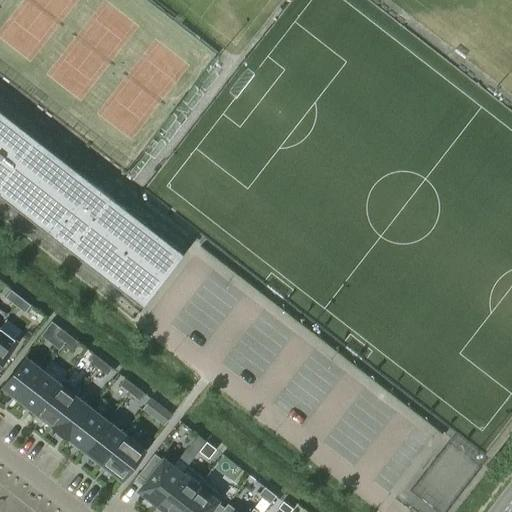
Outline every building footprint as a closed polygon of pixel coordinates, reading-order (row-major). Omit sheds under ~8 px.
[(0,109),(0,194),(143,306),(184,253),(0,109)] [(5,297),(15,305),(21,297),(11,289),(5,297)] [(21,297),(15,305),(25,313),(31,305),(21,297)] [(0,328),(0,362),(16,341),(0,328)] [(58,337),(65,342),(70,336),(61,328),(56,335),(58,337)] [(70,336),(65,342),(75,349),(80,343),(72,337),(70,336)] [(88,360),(97,367),(102,361),(93,353),(88,360)] [(3,387),(20,400),(43,370),(26,357),(27,357),(26,356),(2,386),(3,387)] [(102,361),(97,367),(107,374),(112,368),(102,361)] [(20,400),(36,413),(59,383),(43,370),(20,400)] [(120,385),(129,392),(134,386),(125,378),(120,385)] [(36,413),(52,425),(75,395),(59,383),(36,413)] [(134,386),(129,392),(139,400),(144,393),(134,386)] [(52,425),(68,438),(92,408),(75,395),(52,425)] [(68,438),(85,450),(108,420),(92,408),(68,438)] [(85,450),(101,463),(124,433),(108,420),(85,450)] [(124,433),(101,463),(121,478),(120,479),(122,479),(145,449),(144,448),(144,449),(124,433)] [(216,449),(206,442),(199,451),(209,459),(216,449)] [(146,498),(157,507),(159,504),(183,475),(181,473),(164,460),(163,460),(155,453),(138,474),(147,481),(140,490),(148,496),(146,498)] [(187,465),(181,473),(183,475),(159,504),(165,509),(163,511),(179,511),(204,482),(205,480),(187,465)] [(204,482),(179,511),(221,511),(225,508),(216,501),(221,495),(204,482)] [(265,487),(258,495),(269,504),(276,496),(265,487)] [(290,511),(293,509),(283,501),(278,508),(283,511),(290,511)]
